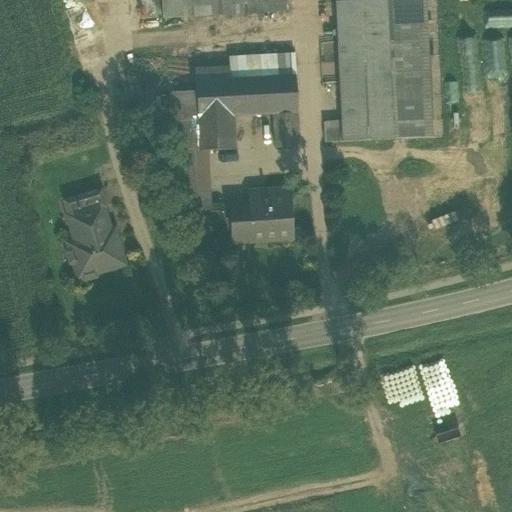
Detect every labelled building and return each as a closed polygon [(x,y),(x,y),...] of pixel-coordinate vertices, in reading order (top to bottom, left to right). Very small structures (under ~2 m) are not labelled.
[(166,0),(167,16),(286,13),(285,0),(166,0)] [(342,142),(392,140),(385,0),(335,2),(341,122),(342,142)] [(425,0),(385,0),(392,140),(432,138),(425,0)] [(511,65),(511,36),(511,21),(493,22),(495,66),(511,65)] [(485,44),(483,29),(466,30),(468,46),(485,44)] [(229,59),(229,68),(230,68),(230,80),(295,77),(294,54),(229,59)] [(297,112),(295,77),(230,80),(230,68),(229,68),(194,70),(195,91),(170,93),(172,152),(207,151),(234,150),(232,114),(272,114),(274,148),(298,147),(296,112),(297,112)] [(323,123),(324,143),(342,142),(341,122),(323,123)] [(469,175),(511,165),(511,146),(465,158),(469,175)] [(210,209),(207,151),(172,152),(174,211),(210,209)] [(511,174),(405,193),(409,215),(491,202),(495,225),(511,221),(511,174)] [(230,208),(232,242),(292,238),(289,190),(255,192),(256,198),(249,198),(250,206),(230,208)] [(63,202),(68,218),(102,208),(105,207),(100,191),(63,202)] [(256,198),(255,192),(229,194),(230,208),(250,206),(249,198),(256,198)] [(80,277),(84,279),(94,276),(96,273),(123,265),(113,232),(109,233),(102,208),(68,218),(76,243),(68,245),(70,249),(68,252),(70,263),(74,265),(78,278),(80,277)]
